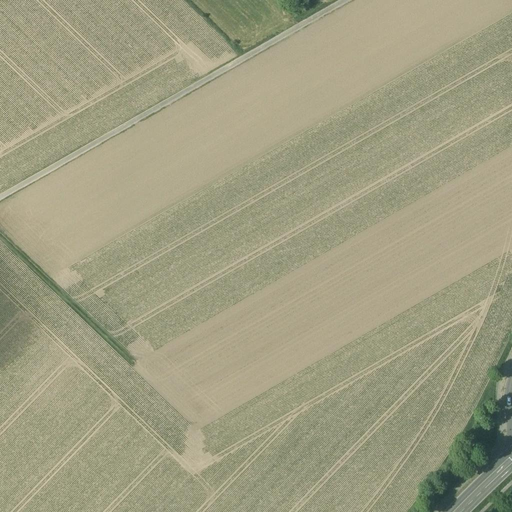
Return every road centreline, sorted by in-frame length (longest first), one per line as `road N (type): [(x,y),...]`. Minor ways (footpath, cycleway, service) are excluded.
road 1 (track): [(348,0),(0,203)]
road 2 (track): [(133,370),(0,242)]
